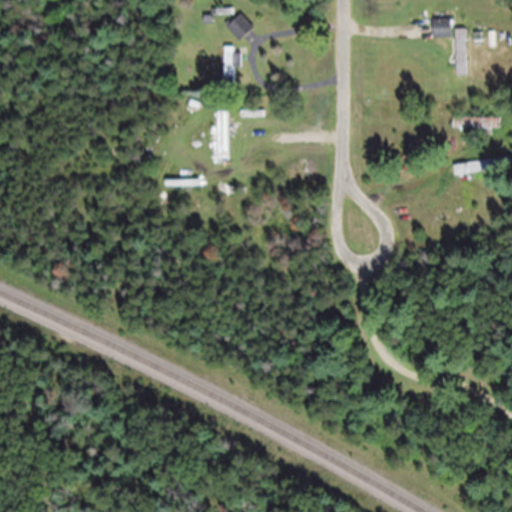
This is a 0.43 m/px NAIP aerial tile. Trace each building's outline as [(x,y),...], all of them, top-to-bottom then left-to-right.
[(229,38),(242,51),(255,38),(243,25),(229,38)] [(433,48),(453,48),(453,28),(433,28),(433,48)] [(457,85),(469,85),(469,39),(457,39),(457,85)] [(226,98),(240,98),(240,58),(226,58),(226,98)] [(218,172),(232,172),(232,124),(218,124),(218,172)] [(454,128),(454,140),(506,140),(506,128),(454,128)] [(454,175),(456,187),(507,180),(505,169),(454,175)]
